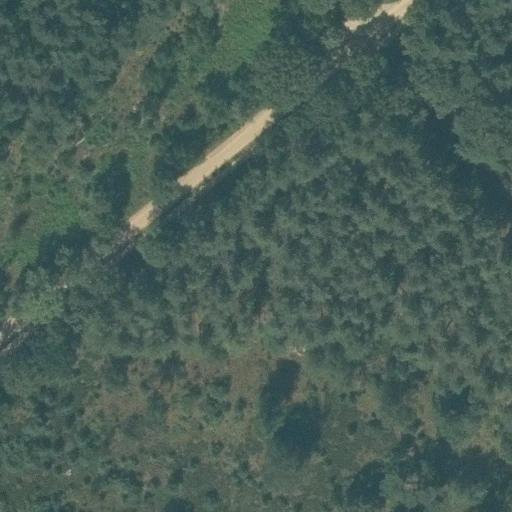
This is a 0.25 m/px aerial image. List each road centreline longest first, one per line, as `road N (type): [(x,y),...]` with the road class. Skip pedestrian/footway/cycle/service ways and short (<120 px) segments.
road 1 (track): [(0,332),(381,21)]
road 2 (track): [(511,195),(389,35)]
